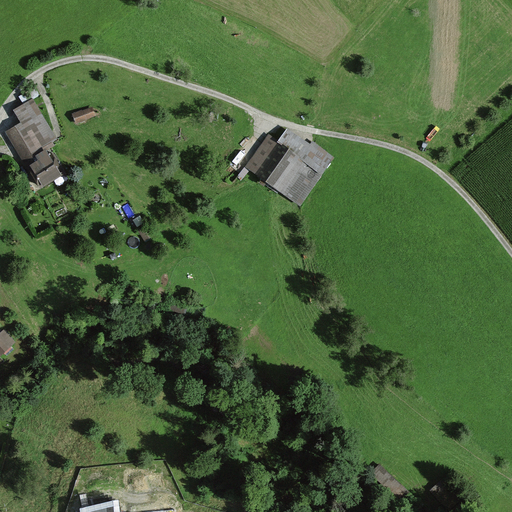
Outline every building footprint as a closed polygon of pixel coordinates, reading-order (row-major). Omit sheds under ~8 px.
[(21,125),(6,133),(37,187),(56,176),(43,152),(56,144),(31,101),(13,111),(21,125)] [(95,108),(73,115),(76,124),(98,117),(95,108)] [(276,142),(268,137),(246,170),(293,203),(312,175),(318,178),(332,158),(312,145),(310,147),(284,130),(276,142)] [(0,362),(16,344),(3,333),(0,336),(0,362)] [(117,511),(116,503),(83,511),(82,511),(117,511)]
